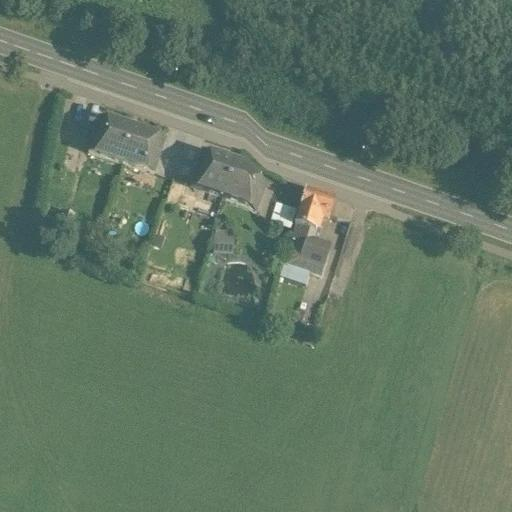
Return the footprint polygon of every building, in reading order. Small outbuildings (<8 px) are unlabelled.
[(129,144),(97,133),(85,167),(117,178),(129,144)] [(161,155),(129,144),(117,178),(149,189),(161,155)] [(231,178),(199,166),(187,201),(220,212),(231,178)] [(264,189),(231,178),(220,212),(252,224),(264,189)] [(334,202),(304,192),(293,228),(295,228),(292,239),(309,244),(317,217),(328,221),(334,202)] [(76,234),(62,230),(56,250),(70,254),(76,234)] [(309,244),(292,239),(285,270),(319,280),(328,250),(309,244)]
